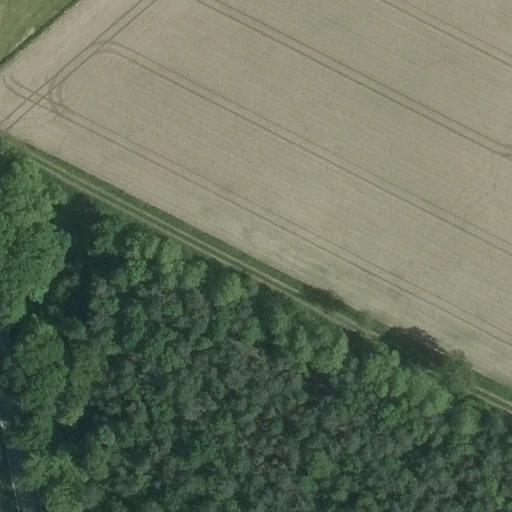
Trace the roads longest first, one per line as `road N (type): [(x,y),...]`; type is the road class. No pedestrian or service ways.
road 1 (track): [(511,407),(0,142)]
road 2 (secondary): [(0,354),(30,511)]
